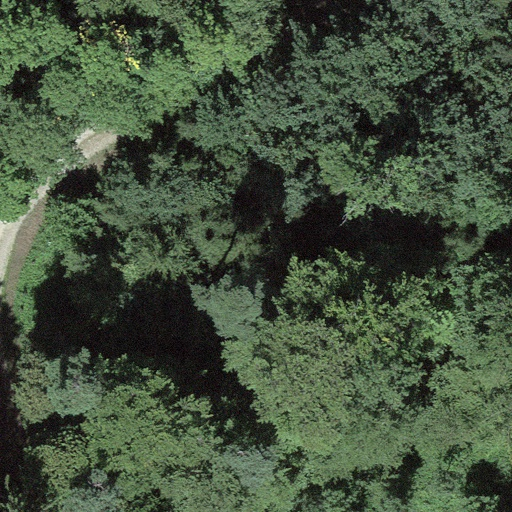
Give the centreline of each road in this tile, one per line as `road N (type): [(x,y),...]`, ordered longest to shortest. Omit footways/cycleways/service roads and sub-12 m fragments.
road 1 (track): [(0,244),(47,169),(340,0)]
road 2 (track): [(57,511),(13,434),(0,332)]
